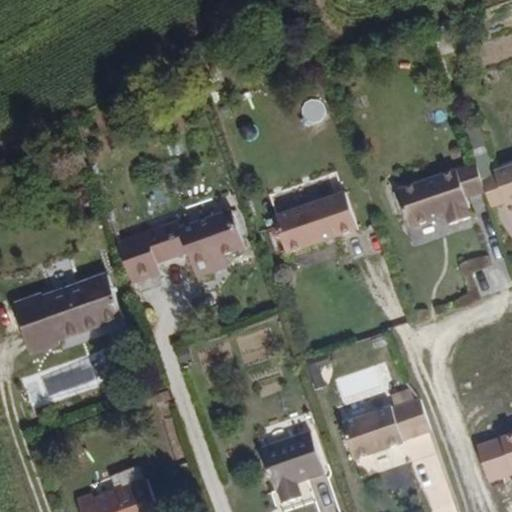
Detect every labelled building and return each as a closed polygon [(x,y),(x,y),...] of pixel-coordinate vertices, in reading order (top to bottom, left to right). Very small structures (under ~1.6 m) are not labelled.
[(467,204),(464,194),(482,188),(479,178),(473,160),(394,186),(406,223),(443,211),(446,221),(468,214),(465,205),(467,204)] [(511,199),(511,163),(492,170),(493,173),(502,200),(503,203),(511,199)] [(502,200),(493,173),(479,178),(482,188),(488,205),(502,200)] [(355,228),(344,191),(274,212),(285,249),(355,228)] [(245,245),(232,208),(181,226),(178,219),(159,226),(170,257),(188,250),(197,275),(215,269),(211,257),(226,252),(245,245)] [(170,257),(159,226),(146,231),(156,261),(170,257)] [(156,261),(146,231),(117,241),(127,269),(131,281),(160,271),(156,261)] [(230,263),(226,252),(211,257),(215,269),(230,263)] [(124,321),(108,277),(45,299),(44,296),(16,306),(25,331),(52,321),(60,344),(124,321)] [(60,344),(52,321),(25,331),(33,353),(32,354),(60,344)] [(430,425),(420,394),(390,404),(389,401),(339,419),(352,455),(373,449),(372,445),(382,442),(384,444),(403,437),(404,434),(430,425)] [(322,472),(309,432),(259,449),(273,490),(278,489),(282,502),(303,495),(298,480),(322,472)] [(511,432),(475,445),(488,483),(511,475),(511,432)] [(155,511),(146,485),(95,501),(93,495),(77,501),(80,511),(155,511)]
